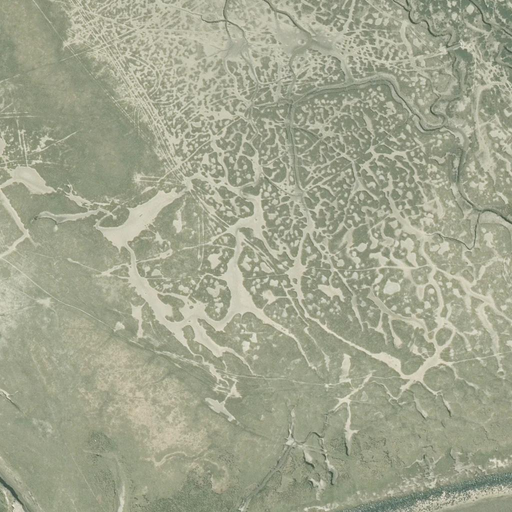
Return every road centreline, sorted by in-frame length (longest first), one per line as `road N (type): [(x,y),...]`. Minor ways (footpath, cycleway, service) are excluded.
road 1 (track): [(511,344),(422,324),(401,361),(349,394),(239,397),(219,395),(66,308),(0,303)]
road 2 (track): [(443,54),(460,48),(476,58),(499,123),(511,137)]
